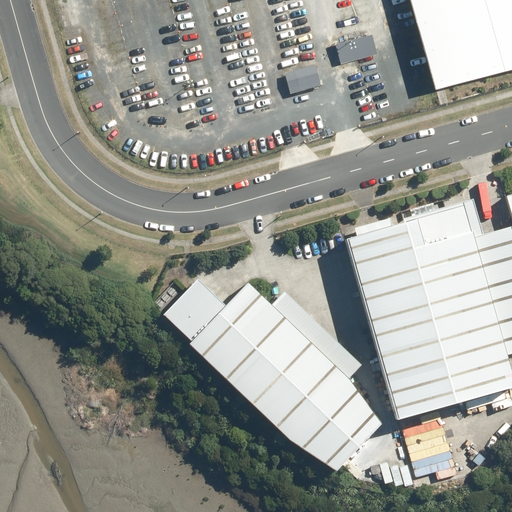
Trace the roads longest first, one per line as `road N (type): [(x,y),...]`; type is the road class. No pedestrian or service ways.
road 1 (unclassified): [(10,0),(46,122),(67,155),(113,194),(169,211),(206,210),(511,124)]
road 2 (unknown): [(359,167),(312,0)]
